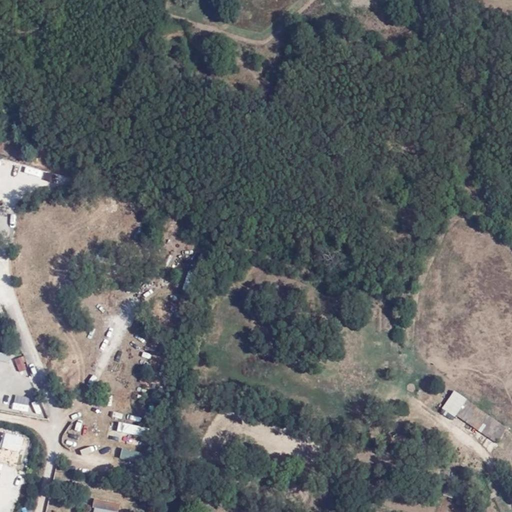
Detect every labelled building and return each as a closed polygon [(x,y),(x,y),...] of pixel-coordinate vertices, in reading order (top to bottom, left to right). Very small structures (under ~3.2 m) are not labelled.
[(48,172),(46,180),(55,182),(57,174),(48,172)] [(0,351),(0,360),(10,362),(12,354),(0,351)] [(16,359),(19,371),(27,369),(24,357),(16,359)] [(510,427),(454,389),(440,411),(452,419),(457,415),(498,443),(510,427)] [(0,408),(8,409),(9,402),(0,400),(0,408)] [(17,403),(15,410),(31,414),(33,407),(17,403)] [(121,421),(119,432),(146,437),(148,427),(121,421)] [(2,447),(21,451),(24,436),(6,432),(2,447)] [(27,467),(31,450),(24,448),(20,465),(27,467)] [(122,448),(119,466),(144,470),(147,452),(122,448)] [(121,511),(122,502),(97,499),(95,511),(121,511)]
